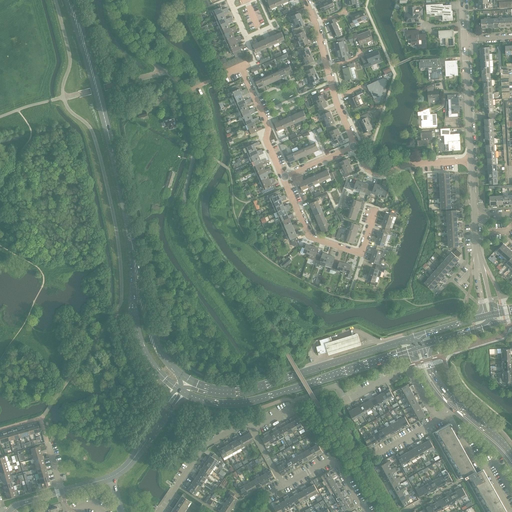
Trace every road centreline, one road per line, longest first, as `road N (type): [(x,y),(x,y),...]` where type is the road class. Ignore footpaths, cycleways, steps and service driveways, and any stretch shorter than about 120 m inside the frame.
road 1 (residential): [(252,429),(298,399),(337,386),(345,400),(406,368),(437,420)]
road 2 (secondary): [(182,391),(213,402),(252,401),(413,348)]
road 3 (secondary): [(415,335),(243,390),(185,378)]
road 4 (secondary): [(91,68),(129,233)]
road 5 (secondary): [(129,233),(139,340),(176,387)]
road 6 (residential): [(283,177),(314,238),(362,253),(376,210)]
road 7 (secondary): [(185,378),(155,339),(129,233)]
road 8 (residential): [(355,145),(304,0)]
road 9 (residential): [(159,511),(204,445),(246,422),(252,429)]
road 10 (tertiary): [(471,161),(464,39)]
road 11 (residential): [(445,413),(511,511)]
